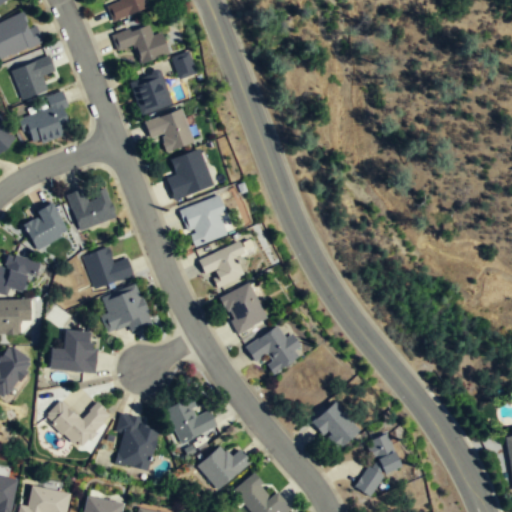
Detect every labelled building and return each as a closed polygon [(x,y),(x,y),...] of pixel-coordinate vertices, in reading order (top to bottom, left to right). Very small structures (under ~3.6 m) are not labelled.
[(113,0),(114,1),(104,5),(110,21),(145,8),(141,0),(113,0)] [(0,58),(41,43),(32,20),(24,23),(21,13),(0,20),(0,58)] [(138,64),(167,55),(160,32),(151,35),(147,24),(110,35),(115,52),(132,46),(138,64)] [(169,56),(177,79),(194,73),(187,50),(169,56)] [(9,68),(19,100),(47,90),(43,77),(53,74),(47,56),(9,68)] [(159,69),(127,80),(139,115),(171,105),(159,69)] [(48,109),(21,117),(29,145),(70,133),(58,92),(44,96),(48,109)] [(142,120),(148,139),(158,135),(163,151),(191,143),(180,108),(142,120)] [(0,152),(17,137),(0,119),(0,152)] [(198,149),(168,159),(173,176),(164,179),(171,201),(211,187),(198,149)] [(75,231),(114,220),(104,186),(65,197),(75,231)] [(214,198),(178,210),(191,249),(227,237),(214,198)] [(66,233),(50,203),(18,220),(34,250),(66,233)] [(203,276),(210,273),(216,288),(241,278),(234,258),(241,256),(237,244),(196,259),(203,276)] [(113,263),(108,247),(80,256),(91,290),(131,277),(125,258),(113,263)] [(0,295),(6,297),(8,288),(20,292),(23,279),(32,281),(38,260),(7,251),(2,267),(0,266),(0,295)] [(108,332),(127,326),(129,332),(150,325),(135,284),(95,298),(108,332)] [(265,321),(249,285),(218,298),(234,335),(265,321)] [(0,299),(0,334),(20,334),(20,323),(31,323),(31,299),(0,299)] [(243,346),(253,364),(262,358),(271,374),(300,358),(280,325),(243,346)] [(90,373),(93,332),(62,329),(60,349),(48,348),(47,369),(90,373)] [(0,354),(0,396),(4,399),(31,361),(7,344),(0,354)] [(163,410),(179,445),(216,428),(207,410),(196,416),(188,398),(163,410)] [(80,419),(57,400),(42,418),(79,449),(109,414),(94,402),(80,419)] [(310,422),(334,451),(357,431),(333,402),(310,422)] [(141,418),(118,413),(113,433),(120,434),(113,465),(147,473),(156,431),(139,427),(141,418)] [(511,427),(510,428),(511,436),(503,438),(511,493),(511,492),(511,427)] [(401,475),(386,434),(365,442),(374,468),(352,475),(357,491),(401,475)] [(229,457),(219,446),(195,467),(217,492),(249,463),(237,450),(229,457)] [(232,491),(248,511),(288,511),(290,511),(274,491),(268,496),(251,475),(232,491)] [(0,511),(8,511),(14,480),(0,477),(0,511)] [(64,511),(68,495),(29,487),(26,507),(18,505),(16,511),(64,511)] [(119,511),(121,505),(85,497),(82,511),(119,511)] [(372,511),(372,504),(388,502),(388,511),(372,511)]
